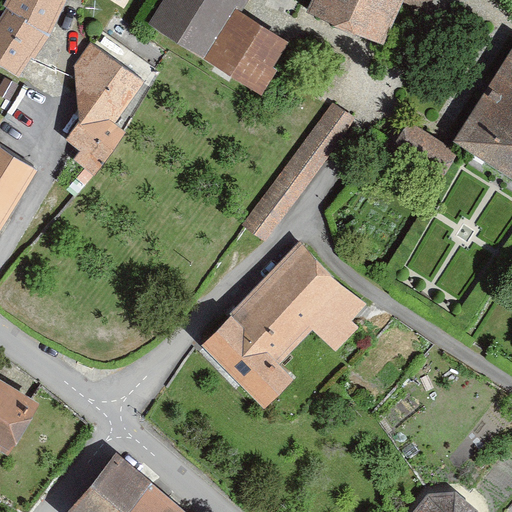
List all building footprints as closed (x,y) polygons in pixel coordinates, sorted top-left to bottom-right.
[(0,19),(0,64),(20,78),(32,58),(35,59),(52,34),(67,0),(7,0),(4,5),(8,7),(0,19)] [(163,0),(149,23),(262,95),(278,69),(274,67),(290,41),(243,12),(250,0),(163,0)] [(312,0),(307,11),(384,44),(404,1),(404,0),(312,0)] [(434,0),(404,0),(404,1),(429,13),(434,0)] [(146,81),(91,43),(74,65),(79,121),(65,139),(81,150),(75,159),(95,176),(126,131),(116,123),(146,81)] [(511,48),(454,140),(511,177),(511,48)] [(333,103),(243,225),(266,242),(357,119),(333,103)] [(459,152),(409,121),(390,150),(441,181),(459,152)] [(0,232),(39,169),(0,143),(0,232)] [(300,243),(202,344),(265,408),(295,379),(281,364),(313,330),(337,351),(360,328),(353,321),(367,304),(300,243)] [(0,455),(8,460),(40,408),(0,383),(0,455)] [(187,511),(117,455),(70,511),(187,511)] [(428,494),(413,511),(479,511),(479,510),(456,490),(428,494)]
